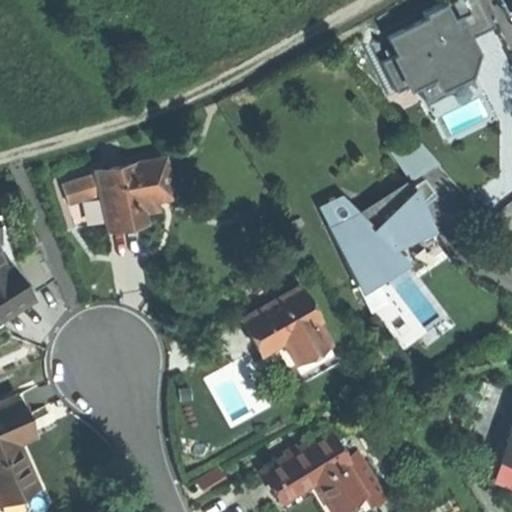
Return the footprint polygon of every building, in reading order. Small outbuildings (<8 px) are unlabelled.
[(400,52),(385,59),(401,90),(420,80),(438,71),(446,86),(475,71),(466,53),(479,46),(473,35),(470,29),(494,17),(484,0),(441,0),(425,9),(428,15),(391,34),(400,52)] [(438,71),(420,80),(428,95),(446,86),(438,71)] [(394,153),(410,176),(434,160),(415,139),(394,153)] [(96,192),(103,228),(122,224),(140,221),(139,211),(137,201),(152,198),(167,195),(159,157),(92,170),(96,192)] [(67,202),(96,192),(92,170),(59,184),(67,202)] [(421,178),(414,183),(420,201),(431,191),(421,178)] [(326,225),(355,286),(371,276),(385,263),(386,264),(387,263),(376,248),(383,241),(391,249),(432,235),(420,201),(414,183),(361,218),(365,221),(360,225),(349,212),(347,213),(348,214),(326,225)] [(154,208),(152,198),(137,201),(139,211),(154,208)] [(17,266),(33,292),(52,280),(37,255),(17,266)] [(0,312),(27,296),(6,262),(0,266),(0,265),(0,312)] [(247,334),(257,351),(279,339),(298,372),(331,353),(313,319),(315,318),(297,284),(238,317),(247,334)] [(15,394),(0,400),(0,498),(34,484),(22,456),(16,441),(32,434),(15,394)] [(511,423),(498,457),(511,462),(511,423)] [(326,428),(258,468),(268,485),(277,500),(341,461),(344,460),(326,428)] [(357,511),(368,506),(341,461),(277,500),(283,509),(310,492),(316,489),(329,511),(357,511)] [(321,511),(329,511),(316,489),(310,492),(321,511)]
